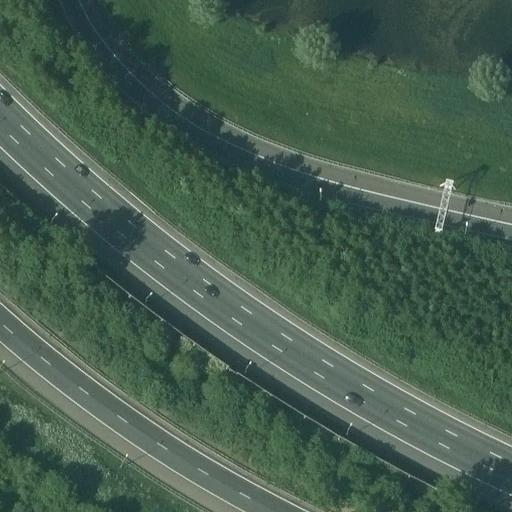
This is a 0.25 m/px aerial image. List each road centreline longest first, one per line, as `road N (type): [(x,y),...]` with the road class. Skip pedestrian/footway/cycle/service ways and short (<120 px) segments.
road 1 (motorway): [(0,115),(83,194),(255,329),(511,471)]
road 2 (motorway): [(511,233),(361,199),(212,145),(154,110),(111,69),(68,0)]
road 3 (motorway): [(0,325),(103,405),(271,511)]
